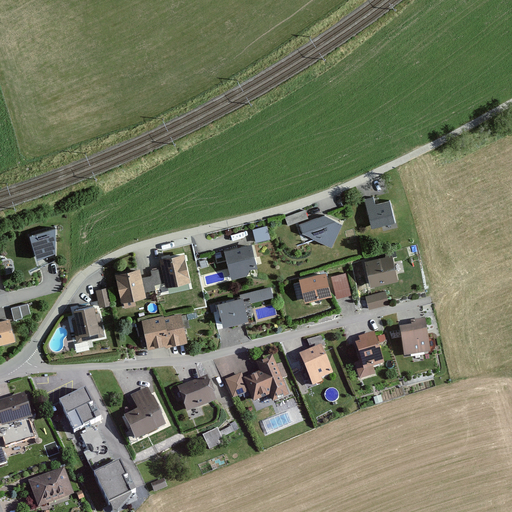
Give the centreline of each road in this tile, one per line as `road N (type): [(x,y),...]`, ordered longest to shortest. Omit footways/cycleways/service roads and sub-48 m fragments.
road 1 (track): [(511,103),(334,191),(100,263),(71,286),(14,365)]
road 2 (residential): [(429,297),(207,357),(0,371)]
